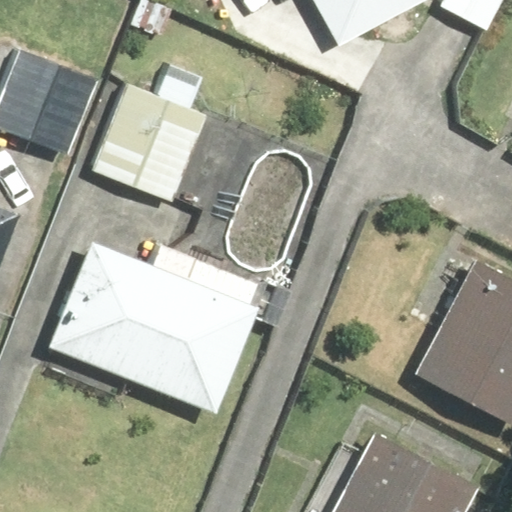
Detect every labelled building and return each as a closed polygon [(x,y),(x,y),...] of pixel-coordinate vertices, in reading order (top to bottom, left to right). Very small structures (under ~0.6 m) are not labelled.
[(412,0),(297,0),(327,50),(412,0)] [(476,37),(494,0),(427,0),(423,11),(476,37)] [(16,45),(0,79),(0,134),(58,161),(95,82),(16,45)] [(196,116),(180,110),(194,71),(161,60),(147,98),(113,86),(81,177),(163,206),(196,116)] [(38,352),(44,354),(37,369),(111,400),(118,384),(196,417),(235,321),(267,334),(287,287),(230,264),(226,275),(92,220),(38,352)] [(511,416),(511,288),(459,261),(398,381),(503,435),(511,416)] [(359,438),(320,511),(452,511),(463,492),(359,438)]
